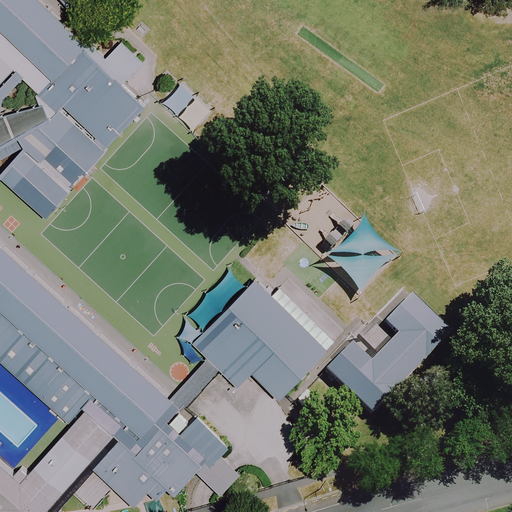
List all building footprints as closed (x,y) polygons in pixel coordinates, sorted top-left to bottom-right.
[(0,0),(0,83),(16,67),(40,91),(38,93),(42,102),(0,113),(0,146),(22,135),(30,146),(73,185),(147,104),(125,82),(146,60),(125,40),(108,55),(48,0),(0,0)] [(73,185),(30,146),(3,176),(47,214),(73,185)] [(176,398),(0,238),(0,303),(97,391),(144,434),(176,398)] [(332,347),(261,279),(213,328),(200,342),(244,385),(257,371),(284,397),(332,347)] [(453,337),(411,296),(384,323),(399,336),(371,365),(351,346),(325,372),(373,419),(453,337)] [(97,391),(0,303),(0,357),(71,422),(97,391)] [(122,438),(87,408),(23,480),(0,458),(0,505),(7,511),(57,511),(97,467),(122,438)] [(184,432),(170,420),(139,452),(122,438),(97,467),(138,505),(152,489),(161,497),(171,486),(178,492),(200,469),(224,492),(244,472),(224,453),(232,446),(200,414),(184,432)]
